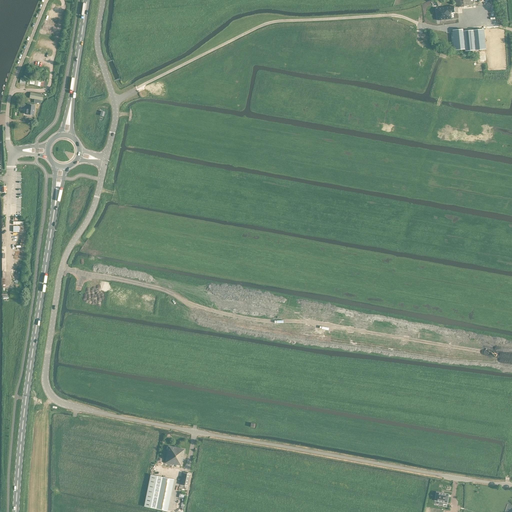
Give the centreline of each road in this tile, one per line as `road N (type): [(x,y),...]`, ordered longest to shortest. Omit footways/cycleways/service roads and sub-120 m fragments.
road 1 (tertiary): [(511,485),(195,431),(53,397),(45,374),(60,269),(88,219),(105,161)]
road 2 (primary): [(15,511),(55,199)]
road 3 (unclassified): [(101,0),(95,43),(115,105),(105,161)]
road 4 (unclassified): [(10,151),(8,98),(47,0)]
